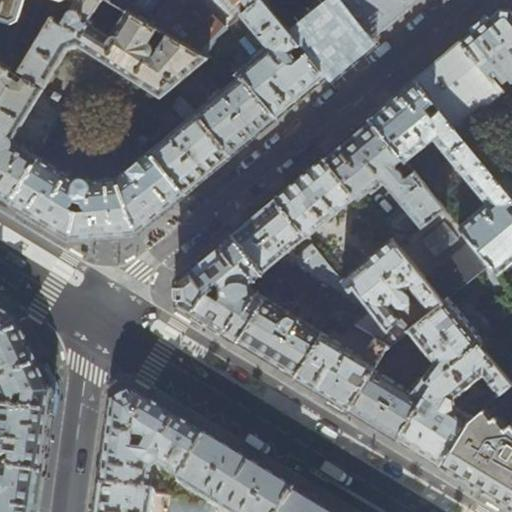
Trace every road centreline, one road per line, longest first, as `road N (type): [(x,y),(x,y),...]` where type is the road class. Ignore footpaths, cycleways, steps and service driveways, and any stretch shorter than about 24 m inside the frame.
road 1 (residential): [(467,0),(92,317)]
road 2 (tertiary): [(92,317),(405,511)]
road 3 (tertiary): [(67,511),(92,317)]
